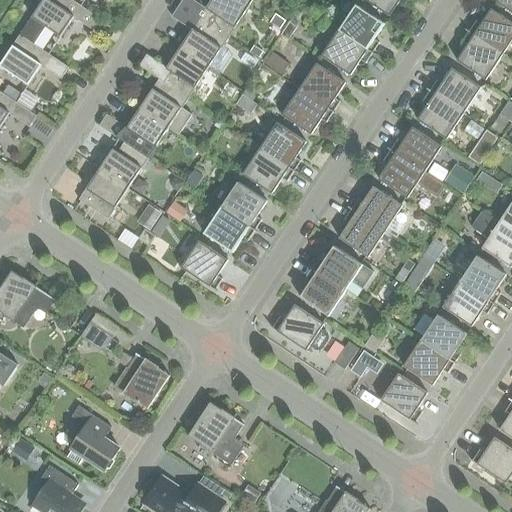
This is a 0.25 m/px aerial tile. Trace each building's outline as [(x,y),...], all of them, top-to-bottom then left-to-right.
[(100,20),(80,6),(70,0),(42,0),(19,35),(48,55),(73,18),(92,31),(100,20)] [(227,39),(247,9),(234,0),(210,0),(205,9),(191,0),(182,0),(178,6),(227,39)] [(253,0),(234,0),(247,9),(253,0)] [(404,4),(407,0),(363,0),(389,17),(399,1),(404,4)] [(511,0),(496,0),(495,2),(511,13),(511,0)] [(338,30),(372,53),(379,43),(374,39),(384,24),(355,5),(338,30)] [(190,30),(178,49),(207,69),(227,39),(178,6),(171,17),(190,30)] [(468,32),(502,55),(511,40),(511,24),(490,10),(480,25),(475,22),(468,32)] [(285,22),(275,14),(269,23),(280,30),(285,22)] [(289,23),(281,36),(288,41),(296,28),(289,23)] [(365,64),(372,53),(338,30),(321,57),(350,76),(360,60),(365,64)] [(502,55),(468,32),(461,43),(466,46),(456,61),(485,81),(502,55)] [(19,35),(0,63),(0,92),(16,103),(41,66),(60,79),(68,68),(48,55),(19,35)] [(264,53),(253,46),(249,53),(259,59),(264,53)] [(187,99),(207,69),(178,49),(165,68),(146,55),(139,67),(158,79),(187,99)] [(292,67),(272,53),(264,64),(284,78),(292,67)] [(298,90),(333,112),(340,102),(335,99),(345,83),(316,64),(298,90)] [(436,81),(429,91),(463,114),(480,88),(451,69),(441,84),(436,81)] [(158,79),(138,109),(168,129),(178,135),(191,115),(181,108),(187,99),(158,79)] [(249,86),(243,96),(253,102),(255,98),(252,89),(249,86)] [(326,123),(333,112),(298,90),(281,116),(311,135),(321,119),(326,123)] [(463,114),(429,91),(422,102),(427,105),(417,120),(446,140),(463,114)] [(36,116),(16,103),(0,92),(0,127),(8,115),(28,128),(36,116)] [(511,104),(509,102),(491,128),(499,133),(508,121),(511,123),(511,120),(511,104)] [(148,159),(168,129),(138,109),(126,128),(106,115),(99,127),(118,139),(148,159)] [(218,129),(222,124),(217,120),(213,126),(218,129)] [(261,146),(293,172),(300,161),(295,158),(306,142),(276,123),(261,146)] [(397,140),(390,150),(424,173),(441,147),(412,128),(402,143),(397,140)] [(486,131),(473,149),(484,157),(497,139),(486,131)] [(118,139),(98,169),(128,189),(148,159),(118,139)] [(287,182),(293,172),(261,146),(242,175),(271,194),(282,179),(287,182)] [(443,186),(424,173),(390,150),(383,161),(388,164),(378,179),(407,199),(415,186),(434,198),(443,186)] [(475,178),(450,162),(439,178),(464,195),(475,178)] [(107,220),(128,189),(98,169),(78,200),(107,220)] [(195,190),(203,177),(194,171),(186,184),(195,190)] [(477,180),(488,187),(493,179),(482,172),(477,180)] [(183,184),(174,178),(170,183),(172,189),(177,192),(183,184)] [(222,206),(256,229),(261,220),(256,217),(266,201),(237,182),(222,206)] [(357,199),(350,209),(385,232),(402,206),(372,187),(362,202),(357,199)] [(173,202),(166,213),(179,222),(187,211),(173,202)] [(511,202),(498,223),(511,231),(511,202)] [(148,205),(136,222),(149,231),(160,214),(148,205)] [(256,229),(222,206),(203,234),(232,253),(242,238),(247,241),(256,229)] [(385,232),(350,209),(343,220),(348,223),(338,239),(367,258),(385,232)] [(511,231),(498,223),(481,211),(470,227),(488,239),(481,249),(510,268),(511,265),(511,231)] [(162,216),(154,226),(162,232),(170,222),(162,216)] [(147,246),(154,236),(144,230),(137,240),(147,246)] [(215,291),(222,279),(217,276),(227,261),(198,241),(180,268),(215,291)] [(318,258),(311,269),(345,291),(362,265),(333,246),(323,261),(318,258)] [(459,282),(493,304),(500,294),(495,291),(505,275),(476,256),(459,282)] [(401,283),(408,272),(401,268),(394,278),(401,283)] [(328,317),(345,291),(311,269),(304,279),(309,282),(299,298),(328,317)] [(55,301),(11,271),(0,288),(0,312),(22,327),(36,307),(45,313),(53,301),(55,302),(55,301)] [(486,315),(493,304),(459,282),(442,308),(471,327),(481,311),(486,315)] [(279,317),(271,328),(306,351),(309,346),(315,351),(321,349),(327,339),(326,334),(320,329),(323,325),(294,305),(284,321),(279,317)] [(423,336),(420,341),(454,364),(461,353),(456,350),(466,334),(437,315),(433,322),(422,315),(413,329),(423,336)] [(113,338),(90,323),(81,337),(104,352),(113,338)] [(376,353),(384,340),(374,333),(365,346),(376,353)] [(454,364),(420,341),(403,367),(432,386),(442,371),(447,374),(454,364)] [(344,370),(358,349),(348,343),(334,363),(344,370)] [(364,352),(351,371),(360,378),(367,368),(376,375),(383,365),(364,352)] [(0,384),(3,387),(17,365),(0,354),(0,384)] [(135,355),(114,387),(146,409),(147,410),(169,376),(135,354),(135,355)] [(43,373),(36,384),(45,390),(52,379),(43,373)] [(398,374),(380,401),(414,423),(422,412),(417,409),(427,394),(398,374)] [(511,439),(511,401),(504,412),(509,415),(499,430),(511,439)] [(210,403),(187,437),(188,437),(189,437),(221,458),(242,426),(243,426),(243,425),(210,403)] [(104,471),(119,448),(104,439),(111,428),(78,406),(71,417),(75,420),(70,428),(80,434),(70,449),(104,471)] [(479,450),(471,461),(506,484),(511,474),(511,449),(494,438),(484,453),(479,450)] [(35,448),(21,439),(13,452),(26,461),(35,448)] [(78,511),(82,508),(68,499),(78,485),(49,466),(39,481),(46,486),(35,502),(47,511),(46,511),(78,511)] [(202,476),(196,484),(219,499),(221,495),(224,491),(202,476)] [(218,511),(224,503),(219,499),(196,484),(189,496),(161,477),(143,503),(156,511),(218,511)] [(260,494),(247,486),(241,496),(254,505),(260,494)] [(319,511),(367,511),(369,509),(336,486),(335,487),(335,488),(319,511)] [(224,491),(221,495),(228,500),(231,495),(224,491)]
